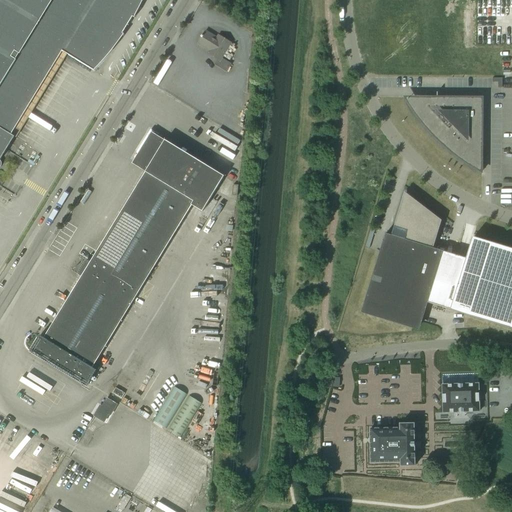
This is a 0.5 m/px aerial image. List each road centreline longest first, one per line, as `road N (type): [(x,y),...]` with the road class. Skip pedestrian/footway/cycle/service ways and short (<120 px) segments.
road 1 (unclassified): [(0,303),(184,0)]
road 2 (unknown): [(0,400),(49,432),(68,424),(203,218)]
road 3 (unknown): [(153,103),(0,366)]
road 4 (unclassified): [(511,219),(442,187),(378,118),(356,69),(347,0)]
road 5 (unclassified): [(348,353),(480,338),(511,345)]
